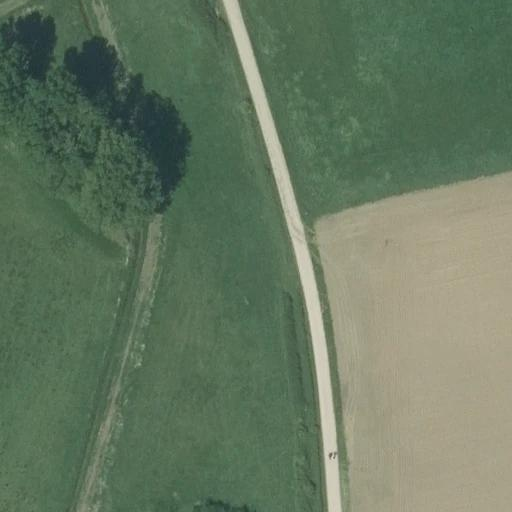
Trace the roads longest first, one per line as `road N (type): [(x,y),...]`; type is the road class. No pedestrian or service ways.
road 1 (track): [(90,0),(151,207),(139,297),(79,511)]
road 2 (track): [(226,0),(305,268),(334,511)]
